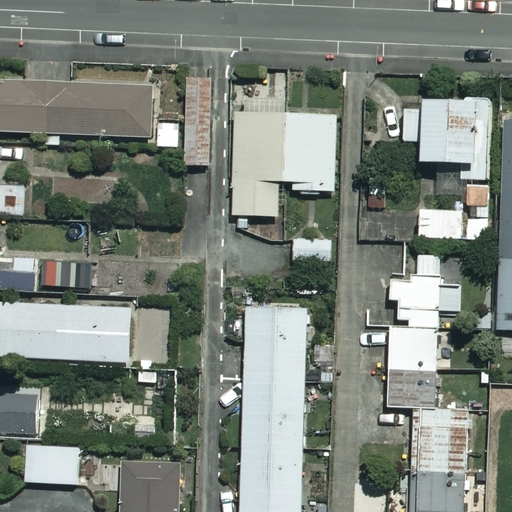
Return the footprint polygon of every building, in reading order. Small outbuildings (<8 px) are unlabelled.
[(216,81),(188,80),(184,167),(212,169),(216,81)] [(151,91),(0,84),(0,134),(149,141),(151,91)] [(491,182),(492,105),(404,104),(403,144),(421,145),(420,168),(473,168),(472,182),(491,182)] [(337,118),(234,116),(233,219),(279,220),(279,186),(293,186),(293,194),(335,195),(337,118)] [(511,124),(504,124),(498,333),(511,332),(511,124)] [(179,127),(159,126),(157,149),(178,150),(179,127)] [(25,188),(0,187),(0,216),(24,217),(25,188)] [(306,199),(286,199),(286,232),(305,232),(306,199)] [(461,214),(420,212),(419,240),(460,242),(461,214)] [(332,241),(294,241),(294,262),(332,262),(332,241)] [(398,306),(397,323),(409,324),(409,330),(439,331),(440,313),(460,314),(461,287),(440,286),(441,259),(418,258),(418,282),(392,281),(391,306),(398,306)] [(0,294),(32,296),(32,291),(87,294),(89,269),(0,263),(0,294)] [(131,312),(0,306),(0,358),(129,364),(131,312)] [(300,511),(307,310),(247,308),(240,511),(300,511)] [(409,330),(390,330),(387,412),(437,414),(439,331),(409,330)] [(0,440),(34,442),(36,398),(0,396),(0,440)] [(473,416),(413,414),(410,511),(465,511),(467,475),(471,476),(473,416)] [(80,449),(26,449),(26,486),(80,486),(80,449)] [(177,511),(178,466),(121,465),(120,511),(177,511)]
